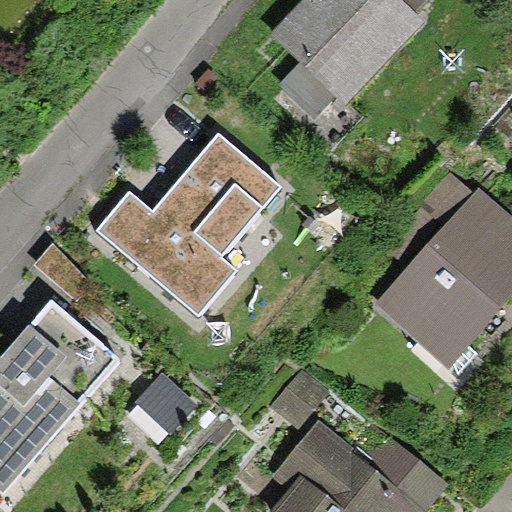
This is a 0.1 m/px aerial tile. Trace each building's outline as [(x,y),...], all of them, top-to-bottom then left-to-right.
[(422,0),(307,0),(269,42),(331,99),(422,0)] [(270,194),(213,141),(151,206),(130,187),(89,230),(188,324),(230,280),(208,260),(270,194)] [(511,291),(511,248),(461,205),(374,309),(446,370),(511,291)] [(0,489),(107,358),(42,306),(0,357),(0,489)] [(336,463),(310,442),(271,490),(283,500),(272,511),(414,511),(433,489),(362,432),(336,463)]
